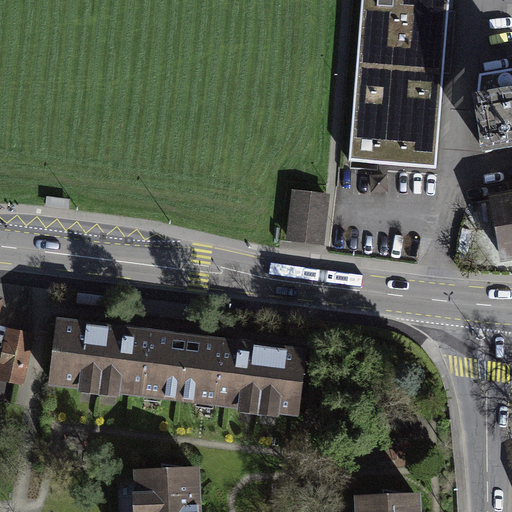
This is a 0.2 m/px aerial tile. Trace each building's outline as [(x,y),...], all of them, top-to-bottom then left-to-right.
[(365,0),(352,163),(432,169),(443,38),(445,0),(365,0)] [(511,148),(511,83),(474,91),(487,153),(511,148)] [(292,192),(287,242),(323,245),(328,195),(292,192)] [(503,259),(511,257),(511,193),(493,196),(503,259)] [(51,383),(176,398),(184,332),(59,317),(51,383)] [(9,329),(0,369),(0,378),(20,384),(32,334),(9,329)] [(307,348),(184,332),(176,398),(299,413),(307,348)] [(197,511),(196,471),(125,474),(127,511),(197,511)] [(417,511),(417,494),(360,496),(360,511),(417,511)]
